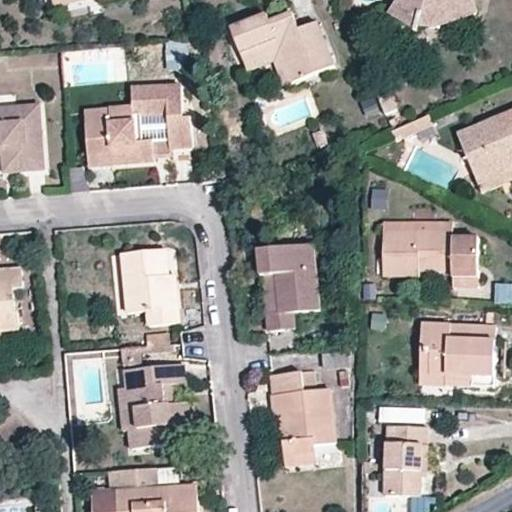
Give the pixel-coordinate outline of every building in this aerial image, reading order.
[(404,0),(396,13),(425,30),(428,27),(443,27),(443,22),(460,22),(461,16),(477,11),(472,0),(404,0)] [(290,49),(303,80),(340,68),(324,26),(310,30),(303,14),(281,23),(276,15),(240,29),(252,62),(290,49)] [(293,83),(303,80),(290,49),(252,62),(256,72),(285,62),(293,83)] [(112,117),(88,119),(90,153),(115,151),(116,160),(157,157),(155,136),(146,137),(137,137),(135,113),(145,112),(170,110),(175,144),(196,142),(195,126),(193,113),(186,113),(183,82),(134,85),(135,103),(111,105),(112,117)] [(390,96),(378,100),(382,110),(385,116),(396,112),(390,96)] [(377,97),(364,102),(369,115),(382,110),(378,100),(377,97)] [(87,108),(88,119),(112,117),(111,105),(87,108)] [(0,148),(10,148),(12,175),(44,172),(42,133),(40,106),(0,108),(0,148)] [(146,137),(145,112),(135,113),(137,137),(146,137)] [(478,186),(511,172),(511,118),(460,141),(478,186)] [(429,119),(393,135),(396,143),(433,130),(429,119)] [(3,175),(12,175),(10,148),(0,148),(0,158),(2,158),(3,175)] [(91,162),(116,160),(115,151),(90,153),(91,162)] [(511,187),(511,172),(478,186),(483,197),(486,198),(511,187)] [(303,220),(291,221),(293,242),(305,240),(303,220)] [(293,242),(291,221),(260,225),(261,245),(259,245),(263,272),(266,271),(272,325),(298,322),(297,309),(323,305),(314,240),(305,240),(293,242)] [(387,224),(387,237),(456,237),(456,224),(387,224)] [(451,269),(451,277),(473,277),(473,246),(456,246),(456,237),(387,237),(387,280),(418,280),(418,269),(451,269)] [(172,306),(169,277),(166,249),(124,253),(130,311),(148,310),(150,326),(179,323),(178,305),(172,306)] [(0,331),(18,330),(16,311),(14,312),(12,287),(23,286),(21,267),(0,268),(0,331)] [(175,276),(169,277),(172,306),(178,305),(175,276)] [(473,277),(451,277),(451,287),(473,287),(473,277)] [(475,378),(495,378),(497,328),(422,326),(421,354),(433,354),(432,375),(448,375),(448,388),(475,389),(475,378)] [(149,335),(150,356),(172,355),(171,334),(149,335)] [(419,387),(448,388),(448,375),(432,375),(433,354),(421,354),(419,387)] [(141,425),(132,425),(134,442),(193,437),(190,397),(175,398),(168,399),(165,380),(174,380),(187,379),(186,361),(128,365),(130,384),(132,403),(140,403),(141,425)] [(274,416),(280,416),(287,415),(291,459),(315,457),(314,448),(336,445),(331,390),(317,392),(315,372),(272,376),(274,396),(272,396),(274,416)] [(495,390),(495,378),(475,378),(475,389),(495,390)] [(175,398),(174,380),(165,380),(168,399),(175,398)] [(127,426),(132,425),(141,425),(140,403),(132,403),(130,384),(123,385),(127,426)] [(379,425),(430,426),(431,410),(380,409),(379,425)] [(316,467),(315,457),(291,459),(287,415),(280,416),(285,470),(316,467)] [(388,429),(386,499),(422,500),(425,431),(388,429)] [(113,471),(114,494),(158,491),(156,468),(113,471)] [(114,494),(94,495),(95,511),(201,511),(200,489),(158,491),(114,494)]
